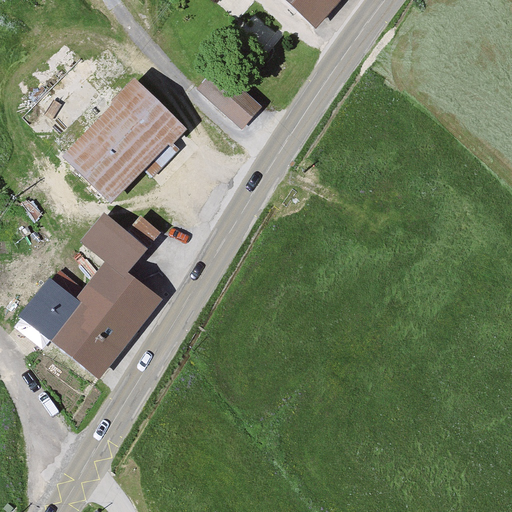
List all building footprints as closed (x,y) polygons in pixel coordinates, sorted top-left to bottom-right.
[(287,0),(315,25),(336,0),(287,0)] [(251,98),(234,85),(211,66),(194,86),(235,119),(246,104),(251,98)] [(128,84),(84,135),(128,177),(137,166),(149,174),(172,145),(166,140),(178,126),(128,84)] [(110,199),(128,177),(84,135),(63,161),(98,191),(110,199)] [(51,283),(24,316),(26,318),(20,326),(37,339),(43,331),(51,337),(100,375),(160,297),(128,272),(161,230),(143,216),(128,235),(105,217),(86,243),(111,263),(79,304),(51,283)] [(43,331),(37,339),(45,344),(51,337),(43,331)]
